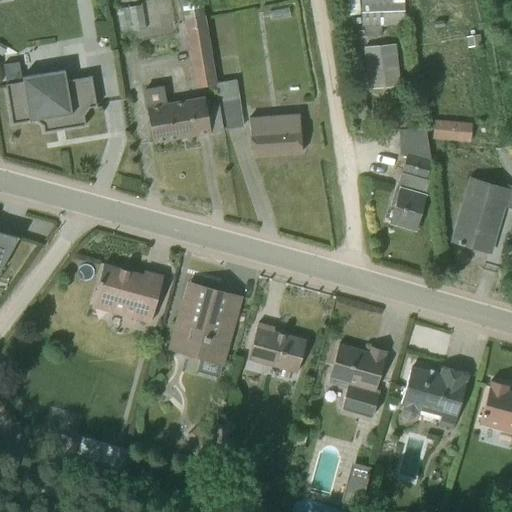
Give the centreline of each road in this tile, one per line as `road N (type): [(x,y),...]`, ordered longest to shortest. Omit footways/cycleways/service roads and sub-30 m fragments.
road 1 (residential): [(89,206),(511,325)]
road 2 (track): [(356,279),(314,0)]
road 3 (unclassified): [(89,206),(0,328)]
